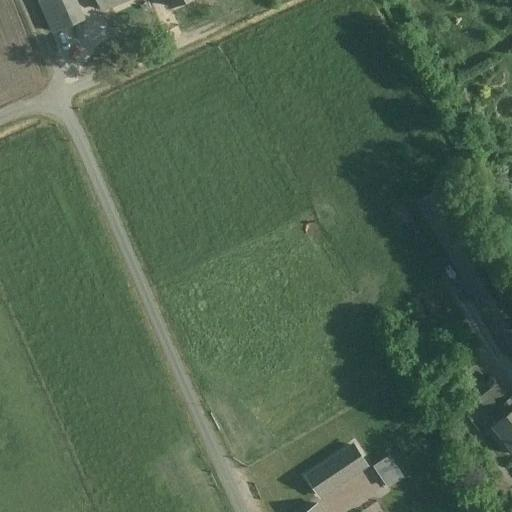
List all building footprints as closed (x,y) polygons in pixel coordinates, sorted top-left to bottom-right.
[(37,0),(51,34),(84,20),(76,0),(37,0)] [(95,0),(101,11),(124,0),(95,0)] [(415,201),(508,356),(511,353),(511,299),(456,206),(467,200),(454,178),(415,201)] [(403,332),(444,331),(443,300),(431,301),(431,294),(387,295),(388,327),(403,326),(403,332)] [(466,345),(445,358),(458,379),(479,366),(466,345)] [(302,363),(223,408),(265,481),(302,460),(290,438),(332,415),(302,363)] [(471,386),(489,409),(509,393),(491,371),(471,386)] [(511,395),(498,407),(505,415),(492,425),(511,448),(511,395)] [(266,481),(272,493),(309,473),(303,462),(266,481)] [(340,481),(327,462),(303,478),(316,497),(340,481)] [(324,511),(317,500),(299,511),(324,511)]
